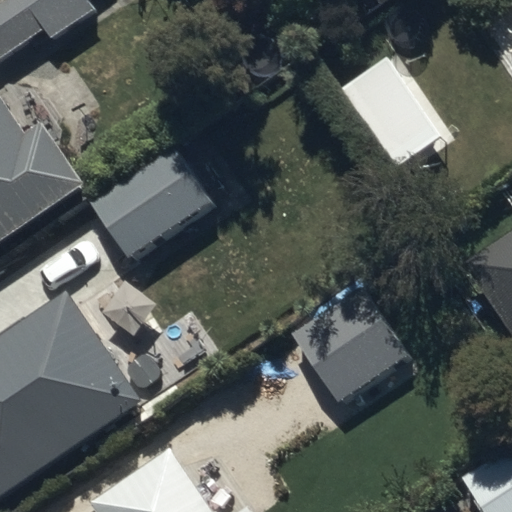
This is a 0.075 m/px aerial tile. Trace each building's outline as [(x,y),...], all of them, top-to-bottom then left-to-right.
[(16,0),(0,11),(0,64),(50,31),(60,47),(102,19),(91,2),(94,0),(16,0)] [(0,256),(92,191),(51,132),(38,142),(0,88),(0,256)] [(218,208),(177,149),(96,206),(136,265),(218,208)] [(511,246),(477,271),(511,322),(511,246)] [(363,286),(292,334),(339,402),(409,354),(363,286)] [(0,511),(4,511),(153,411),(75,296),(0,347),(0,511)] [(273,351),(262,359),(191,408),(215,443),(297,386),(273,351)] [(256,511),(218,511),(183,456),(100,509),(101,511),(257,511),(256,511)] [(511,511),(511,458),(470,487),(486,511),(511,511)]
